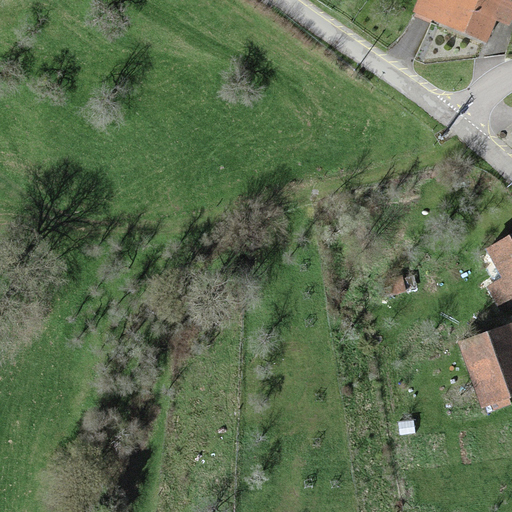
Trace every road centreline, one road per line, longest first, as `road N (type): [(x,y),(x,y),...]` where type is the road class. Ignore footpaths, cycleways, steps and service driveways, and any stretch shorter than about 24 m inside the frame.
road 1 (track): [(158,234),(93,235),(0,184)]
road 2 (residential): [(403,87),(288,0)]
road 3 (residential): [(511,172),(468,122),(403,87)]
